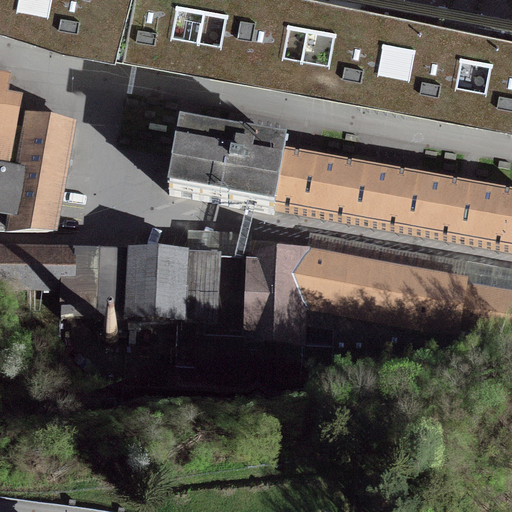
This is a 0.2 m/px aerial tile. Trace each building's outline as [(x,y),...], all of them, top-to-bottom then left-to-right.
[(0,0),(0,20),(25,28),(30,0),(0,0)] [(63,40),(102,47),(110,0),(30,0),(25,28),(63,40)] [(110,0),(102,47),(136,53),(181,61),(192,0),(110,0)] [(192,0),(181,61),(251,74),(288,81),(306,84),(321,0),(192,0)] [(321,0),(306,84),(352,92),(386,98),(403,0),(321,0)] [(481,10),(424,0),(403,0),(386,98),(420,104),(463,112),(481,10)] [(511,15),(481,10),(463,112),(496,118),(511,120),(511,15)] [(8,83),(0,81),(0,169),(7,171),(8,170),(14,136),(19,105),(5,102),(8,83)] [(14,217),(11,232),(53,233),(71,127),(30,120),(27,138),(14,136),(8,170),(21,172),(14,217)] [(240,143),(180,132),(169,195),(229,206),(229,207),(274,215),(275,210),(284,155),(286,150),(240,142),(240,143)] [(511,196),(284,155),(275,210),(511,252),(511,196)] [(0,214),(14,217),(21,172),(8,170),(7,171),(0,169),(0,214)] [(60,335),(61,320),(63,292),(74,293),(76,256),(0,251),(0,288),(27,290),(25,333),(60,335)] [(61,320),(89,321),(91,293),(97,293),(98,254),(76,256),(74,293),(63,292),(61,320)] [(101,343),(105,346),(111,347),(117,344),(119,338),(124,339),(124,325),(175,326),(215,330),(219,261),(98,254),(97,293),(91,293),(89,321),(95,322),(95,329),(104,329),(101,332),(100,338),(101,343)] [(277,342),(301,344),(306,257),(248,263),(244,339),(277,341),(277,342)] [(333,369),(358,369),(358,357),(374,269),(306,257),(301,344),(277,342),(274,389),(278,389),(333,373),(333,369)] [(244,339),(248,263),(219,261),(215,330),(215,337),(244,339)] [(511,293),(374,269),(358,357),(385,358),(386,354),(439,364),(452,353),(453,347),(497,340),(511,341),(511,293)] [(274,391),(274,389),(277,342),(277,341),(244,339),(215,337),(215,330),(175,326),(174,385),(274,391)]
